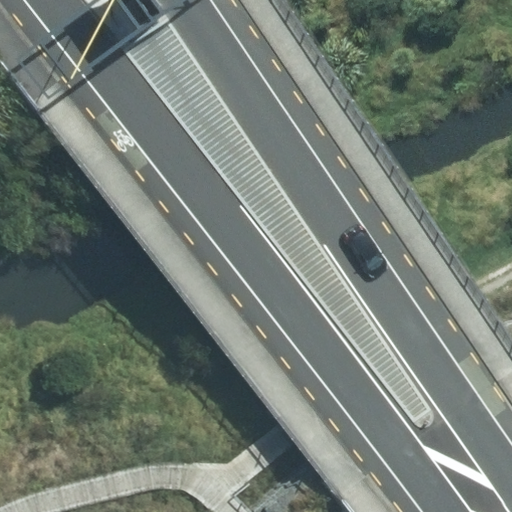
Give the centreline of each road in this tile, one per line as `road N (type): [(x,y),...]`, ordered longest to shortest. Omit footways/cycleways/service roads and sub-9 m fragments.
road 1 (tertiary): [(451,511),(394,451),(45,0)]
road 2 (tertiary): [(184,0),(459,406),(511,500)]
